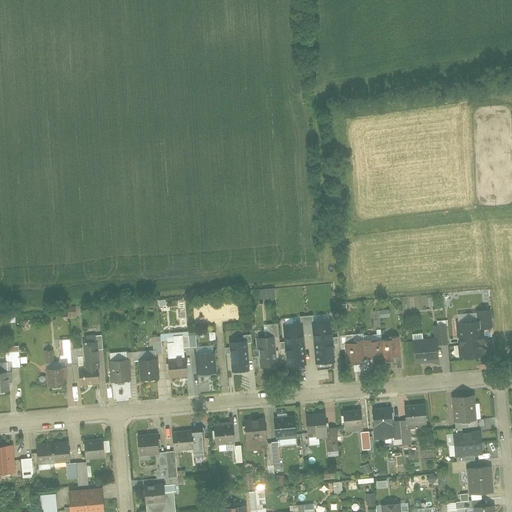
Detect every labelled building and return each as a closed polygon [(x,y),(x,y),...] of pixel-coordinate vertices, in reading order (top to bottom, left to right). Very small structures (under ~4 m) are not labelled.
[(260,289),(260,299),(278,298),(277,288),(260,289)] [(391,309),(375,310),(377,327),(382,326),(382,318),(392,317),(391,309)] [(478,313),(479,323),(459,324),(463,359),(482,357),(494,356),(490,312),(478,313)] [(334,362),(330,322),(313,323),(317,363),(334,362)] [(288,366),(305,364),(301,325),(284,326),(288,366)] [(258,339),(261,369),(277,367),(274,337),(258,339)] [(383,361),(400,359),(399,338),(381,340),(383,361)] [(438,339),(413,341),(416,366),(440,364),(438,339)] [(365,362),(383,361),(381,340),(363,341),(365,362)] [(347,364),(365,362),(363,341),(345,343),(347,364)] [(81,386),(100,385),(96,342),(83,343),(85,368),(79,368),(81,386)] [(247,342),(230,344),(233,374),(250,372),(247,342)] [(196,354),(198,377),(218,375),(216,352),(196,354)] [(168,360),(170,379),(189,378),(187,358),(168,360)] [(139,361),(141,382),(160,380),(158,360),(139,361)] [(110,363),(112,386),(131,384),(129,361),(110,363)] [(46,369),(48,388),(65,386),(64,367),(46,369)] [(0,373),(0,392),(9,392),(8,373),(0,373)] [(476,394),(454,396),(456,424),(479,422),(476,394)] [(427,403),(406,405),(408,428),(429,426),(427,403)] [(393,406),(372,408),(375,442),(396,440),(393,406)] [(362,409),(343,411),(345,434),(364,432),(362,409)] [(327,413),(306,415),(308,439),(329,437),(327,413)] [(294,417),(275,419),(277,441),(296,439),(294,417)] [(259,453),(258,442),(267,442),(265,420),(256,420),(245,421),(248,454),(259,453)] [(237,448),(234,421),(212,423),(214,450),(237,448)] [(160,455),(158,431),(138,433),(140,457),(160,455)] [(194,448),(192,431),(173,433),(174,449),(194,448)] [(202,431),(192,431),(194,448),(195,457),(205,456),(202,431)] [(483,456),(481,432),(453,435),(455,458),(483,456)] [(107,458),(105,437),(84,439),(86,460),(107,458)] [(69,441),(54,442),(56,466),(71,464),(69,441)] [(54,442),(38,443),(40,467),(56,466),(54,442)] [(0,475),(15,474),(12,444),(0,445),(0,475)] [(35,457),(24,458),(25,476),(36,476),(35,457)] [(494,496),(492,466),(468,468),(471,498),(494,496)] [(336,492),(344,491),(344,482),(336,482),(336,492)] [(164,483),(144,485),(146,506),(166,504),(164,483)] [(106,511),(104,488),(69,491),(70,511),(106,511)] [(44,511),(47,511),(59,511),(59,493),(43,494),(44,511)] [(376,493),(368,494),(368,504),(377,504),(376,493)]
